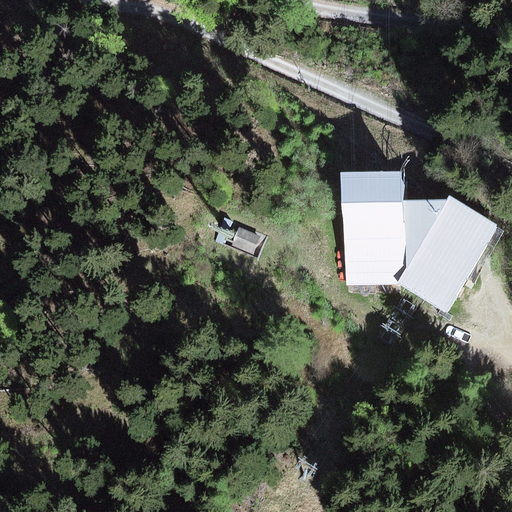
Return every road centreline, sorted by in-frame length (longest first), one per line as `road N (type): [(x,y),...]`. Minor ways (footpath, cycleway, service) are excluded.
road 1 (track): [(511,171),(419,118),(203,25),(118,0)]
road 2 (track): [(327,0),(511,27)]
